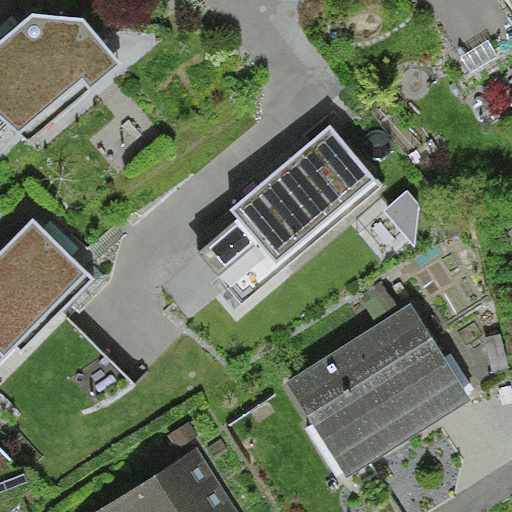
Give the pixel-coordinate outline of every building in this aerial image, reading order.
[(116,57),(78,14),(27,9),(0,34),(0,113),(27,138),(116,57)] [(382,185),(328,123),(229,208),(237,217),(192,256),(239,309),(382,185)] [(408,190),(385,210),(414,245),(419,204),(408,190)] [(26,225),(0,251),(0,292),(34,327),(13,348),(71,406),(109,368),(53,312),(83,282),(26,225)] [(371,474),(361,458),(459,395),(406,311),(286,387),(350,488),(371,474)] [(221,511),(187,457),(99,511),(221,511)] [(25,472),(18,468),(11,470),(0,460),(0,509),(6,504),(9,507),(11,501),(26,484),(27,478),(25,472)]
